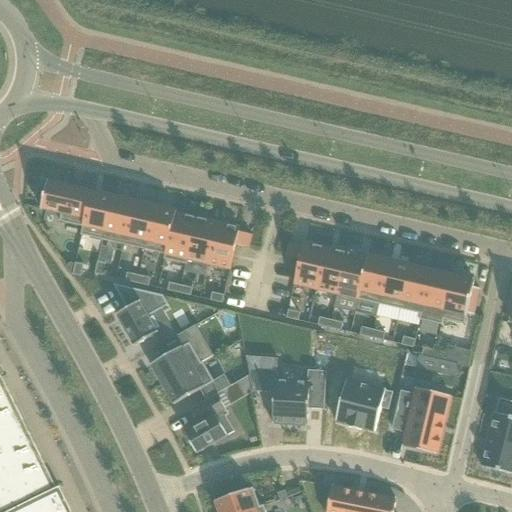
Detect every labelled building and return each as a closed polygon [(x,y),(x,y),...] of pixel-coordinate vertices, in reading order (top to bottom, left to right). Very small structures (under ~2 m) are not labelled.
[(80,236),(81,236),(91,192),(47,182),(46,187),(42,186),(38,189),(35,200),(38,204),(42,205),(41,209),(61,214),(59,222),(82,227),(80,236)] [(103,240),(113,197),(92,192),(82,236),(103,240)] [(124,245),(134,202),(113,197),(103,240),(124,245)] [(145,250),(155,206),(134,202),(124,245),(145,250)] [(166,255),(176,211),(155,206),(145,250),(166,255)] [(187,260),(197,218),(176,213),(177,212),(176,211),(166,255),(165,260),(186,265),(187,260)] [(208,265),(217,223),(197,218),(187,260),(208,265)] [(240,228),(217,223),(208,265),(230,270),(236,245),(249,248),(252,236),(239,233),(240,228)] [(294,285),(316,290),(326,248),(304,243),(303,248),(289,245),(286,257),(300,260),(294,285)] [(337,295),(347,253),(326,248),(316,290),(337,295)] [(337,295),(358,300),(368,257),(367,256),(367,258),(347,253),(337,295)] [(379,305),(389,262),(368,257),(358,300),(379,305)] [(95,274),(103,276),(105,264),(97,262),(95,274)] [(400,310),(410,267),(389,262),(379,305),(400,310)] [(73,275),(81,277),(83,265),(75,263),(73,275)] [(421,315),(431,271),(410,267),(400,310),(421,315)] [(442,319),(452,276),(431,271),(421,315),(420,320),(441,325),(442,319)] [(137,284),(139,276),(127,273),(125,281),(137,284)] [(150,279),(139,276),(137,284),(148,287),(150,279)] [(442,319),(464,325),(467,314),(473,316),(479,289),(473,288),(474,281),(452,276),(442,319)] [(179,294),(181,286),(169,283),(167,291),(179,294)] [(164,297),(114,285),(128,310),(118,316),(136,348),(158,335),(149,318),(169,306),(164,297)] [(192,289),(181,286),(179,294),(190,297),(192,289)] [(210,301),(222,304),(224,296),(212,293),(210,301)] [(286,319),(298,321),(300,313),(288,311),(286,319)] [(329,329),(331,321),(320,318),(318,326),(329,329)] [(343,323),(331,321),(329,329),(341,331),(343,323)] [(371,339),(373,330),(362,328),(360,336),(371,339)] [(385,333),(373,330),(371,339),(383,341),(385,333)] [(402,346),(414,348),(415,340),(403,337),(402,346)] [(151,366),(163,386),(203,363),(202,362),(201,363),(189,343),(151,366)] [(433,359),(435,351),(423,348),(421,356),(433,359)] [(447,354),(435,351),(433,359),(441,361),(445,362),(447,354)] [(278,358),(246,356),(252,392),(274,393),(272,424),(307,426),(308,409),(324,410),(326,372),(308,371),(307,383),(276,381),(278,358)] [(455,378),(458,365),(445,362),(441,361),(433,359),(421,356),(419,356),(416,369),(455,378)] [(203,363),(163,386),(174,406),(200,391),(206,401),(217,394),(230,387),(225,377),(214,383),(203,363)] [(0,511),(69,511),(60,500),(59,501),(54,491),(56,490),(0,376),(0,511)] [(346,381),(335,422),(349,426),(349,428),(360,431),(361,429),(375,432),(381,409),(389,411),(393,393),(346,381)] [(401,392),(393,430),(406,433),(403,447),(437,455),(451,397),(416,389),(415,396),(401,392)] [(199,426),(185,434),(196,455),(235,432),(226,417),(229,415),(217,395),(190,410),(199,426)] [(495,413),(481,467),(511,475),(511,406),(509,417),(495,413)] [(327,511),(393,511),(396,500),(332,487),(327,511)] [(249,511),(264,507),(263,506),(260,507),(253,488),(215,502),(218,511),(249,511)]
